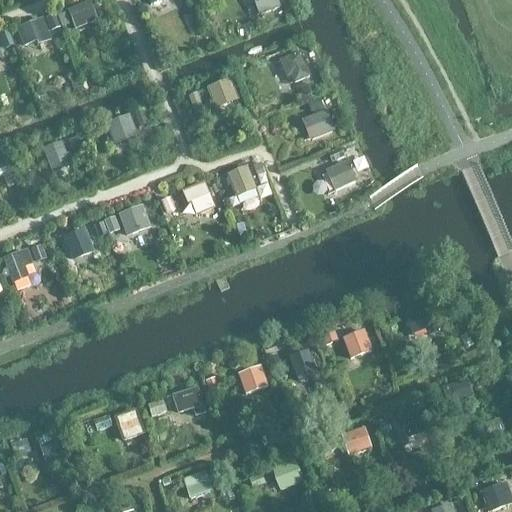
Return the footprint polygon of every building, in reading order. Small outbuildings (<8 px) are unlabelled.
[(178,0),(145,0),(152,14),(180,2),(178,0)] [(277,0),(253,0),(259,15),(280,7),(277,0)] [(90,1),(68,10),(77,31),(99,21),(90,1)] [(51,40),(38,10),(6,23),(19,53),(51,40)] [(288,48),(262,60),(275,88),(301,76),(288,48)] [(232,80),(210,88),(217,110),(240,101),(232,80)] [(328,111),(303,120),(312,142),(336,133),(328,111)] [(129,114),(94,128),(104,153),(139,139),(129,114)] [(61,143),(43,150),(52,173),(70,167),(61,143)] [(310,173),(322,202),(348,192),(337,162),(310,173)] [(249,164),(226,174),(239,208),(263,198),(249,164)] [(204,183),(184,192),(189,204),(192,203),(197,216),(215,209),(204,183)] [(140,205),(113,219),(127,245),(153,232),(140,205)] [(87,229),(64,238),(73,261),(96,252),(87,229)] [(30,258),(0,271),(0,276),(6,290),(38,276),(30,258)] [(404,318),(417,342),(436,332),(423,308),(404,318)] [(365,324),(337,335),(349,365),(377,354),(365,324)] [(290,357),(298,382),(322,375),(314,349),(290,357)] [(253,365),(225,377),(237,403),(264,391),(253,365)] [(466,380),(437,390),(447,419),(476,409),(466,380)] [(194,409),(197,417),(209,413),(199,386),(172,396),(179,414),(194,409)] [(424,403),(397,414),(410,447),(437,435),(424,403)] [(136,410),(109,419),(119,448),(146,439),(136,410)] [(359,434),(332,443),(341,471),(368,463),(359,434)] [(48,468),(71,459),(62,438),(40,447),(48,468)] [(279,491),(304,485),(298,462),(273,467),(279,491)] [(212,479),(179,492),(187,511),(195,511),(221,502),(212,479)] [(511,511),(511,489),(509,481),(484,491),(492,511),(511,511)] [(455,511),(452,503),(431,511),(430,511),(455,511)]
